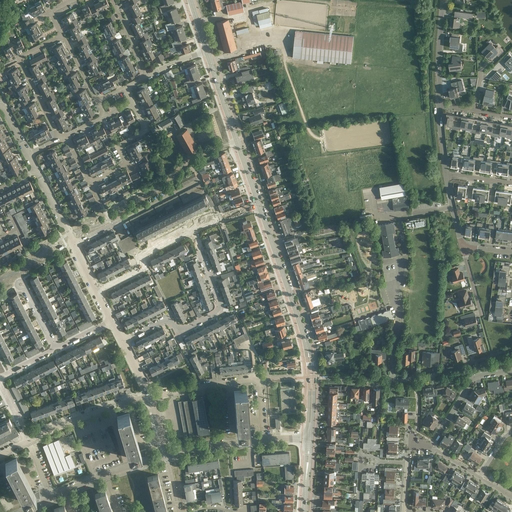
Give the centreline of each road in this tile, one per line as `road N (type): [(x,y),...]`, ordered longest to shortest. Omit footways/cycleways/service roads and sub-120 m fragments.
road 1 (residential): [(121,340),(167,319),(180,330),(217,310),(192,229)]
road 2 (tertiary): [(311,376),(258,206)]
road 3 (tertiary): [(258,206),(206,51)]
road 4 (residential): [(59,139),(18,58),(62,35)]
road 5 (residential): [(73,243),(196,181)]
road 6 (residential): [(28,439),(150,396)]
road 7 (residential): [(429,446),(475,377),(511,370)]
road 8 (residential): [(97,292),(141,269),(146,252),(192,229)]
